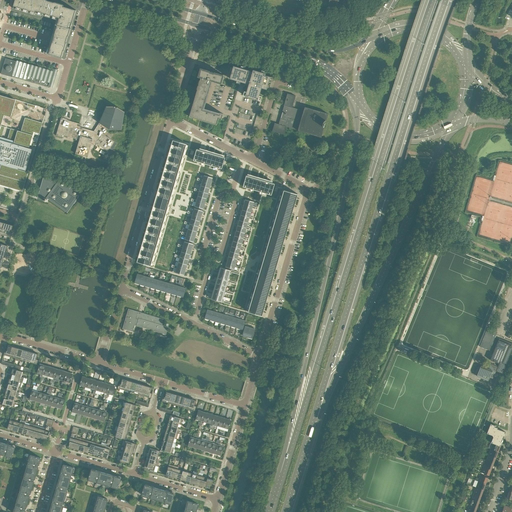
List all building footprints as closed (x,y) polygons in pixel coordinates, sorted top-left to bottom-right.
[(15,0),(13,8),(28,13),(28,12),(29,10),(35,12),(34,14),(34,15),(35,15),(36,14),(35,14),(36,12),(42,14),(42,16),(41,16),(41,17),(43,17),(43,16),(57,20),(54,28),(55,29),(53,34),(50,43),(50,46),(48,45),(46,53),(61,58),(63,50),(64,50),(66,43),(68,36),(71,28),(70,28),(71,23),(72,23),(76,10),(63,6),(64,5),(54,2),(47,1),(47,0),(46,0),(15,0)] [(329,0),(328,5),(341,8),(342,5),(345,6),(347,0),(329,0)] [(13,76),(15,72),(14,72),(17,62),(5,58),(1,74),(12,77),(13,76)] [(15,72),(13,76),(53,87),(58,70),(51,68),(50,71),(17,61),(17,62),(14,72),(15,72)] [(248,84),(247,88),(245,96),(258,100),(261,88),(266,89),(270,76),(265,75),(266,73),(253,69),(252,71),(233,66),(229,78),(248,84)] [(189,116),(201,120),(216,124),(218,118),(221,119),(223,114),(219,113),(219,115),(204,110),(204,109),(202,108),(206,95),(210,80),(222,84),(224,75),(199,68),(197,76),(201,77),(189,116)] [(303,111),(296,109),(292,108),(295,96),(287,93),(284,105),(278,124),(274,123),(272,131),(284,135),(286,127),(298,130),(321,137),(324,127),(323,127),(323,126),(323,125),(323,124),(323,123),(324,122),(324,121),(325,121),(325,120),(326,120),(328,114),(304,107),(303,111)] [(0,165),(1,166),(0,167),(0,184),(23,191),(28,172),(21,170),(21,169),(26,170),(32,149),(27,148),(27,146),(29,147),(34,132),(39,134),(43,123),(25,118),(21,131),(10,128),(7,139),(2,137),(5,127),(1,126),(4,115),(11,117),(16,100),(0,95),(0,165)] [(100,123),(94,132),(91,143),(91,144),(95,145),(96,144),(99,146),(100,146),(104,149),(110,153),(117,143),(104,134),(107,128),(108,129),(111,130),(111,129),(112,130),(112,129),(113,130),(113,129),(114,130),(114,129),(116,130),(116,129),(117,130),(117,129),(118,130),(118,129),(119,130),(119,129),(120,130),(120,129),(121,130),(121,129),(124,112),(123,111),(122,111),(122,110),(121,110),(120,109),(119,109),(119,108),(118,108),(117,107),(114,106),(114,107),(113,106),(112,106),(112,107),(111,106),(111,107),(110,106),(110,107),(108,106),(107,106),(107,107),(106,106),(106,107),(99,123),(100,123)] [(256,114),(257,111),(255,110),(251,124),(256,125),(259,115),(256,114)] [(91,143),(94,132),(80,127),(81,124),(78,123),(78,124),(71,122),(71,121),(69,121),(67,121),(67,119),(61,118),(60,123),(59,123),(60,123),(58,128),(56,135),(62,137),(63,134),(65,135),(65,136),(67,136),(74,138),(76,139),(76,140),(79,141),(75,153),(87,157),(91,144),(91,143)] [(139,258),(138,262),(151,266),(187,144),(173,140),(172,144),(175,145),(142,258),(139,258)] [(197,149),(194,159),(199,161),(200,161),(201,162),(207,163),(214,165),(215,166),(216,166),(221,168),(224,157),(222,156),(218,155),(217,155),(213,154),(211,153),(208,152),(204,151),(203,151),(202,150),(199,149),(197,149)] [(190,173),(186,187),(192,189),(196,175),(190,173)] [(271,194),(274,184),(246,176),(243,186),(271,194)] [(38,198),(44,200),(44,201),(47,202),(48,199),(47,199),(48,197),(67,211),(72,203),(74,204),(74,203),(76,201),(76,200),(75,200),(80,192),(61,178),(59,182),(59,181),(44,177),(38,198)] [(248,311),(248,312),(262,316),(263,312),(262,312),(262,309),(263,307),(265,299),(267,295),(267,292),(268,291),(270,283),(271,280),(272,277),(272,276),(275,268),(275,267),(275,266),(276,263),(277,261),(278,257),(279,251),(280,249),(280,248),(282,241),(285,233),(285,231),(286,229),(287,225),(289,217),(290,217),(290,214),(292,209),(294,202),(295,200),(295,197),(296,197),(297,194),(284,190),(283,190),(283,193),(280,203),(278,209),(275,219),(274,224),(273,224),(270,235),(269,240),(266,250),(264,256),(264,257),(263,258),(264,258),(263,261),(262,261),(263,261),(262,264),(261,267),(259,272),(258,277),(257,280),(256,283),(255,288),(253,293),(252,296),(252,298),(250,303),(249,309),(248,311)] [(8,224),(5,234),(10,235),(13,226),(8,224)] [(219,301),(222,302),(223,296),(225,291),(226,286),(228,281),(229,276),(231,270),(225,268),(220,267),(219,273),(217,278),(215,283),(214,288),(212,293),(211,298),(211,299),(219,301)] [(135,283),(135,284),(138,285),(139,284),(140,284),(140,285),(143,276),(139,274),(138,274),(137,274),(137,276),(136,277),(135,283)] [(148,277),(146,287),(149,288),(149,287),(151,287),(150,288),(151,288),(154,279),(153,279),(150,278),(149,277),(148,277)] [(154,279),(151,288),(154,289),(155,288),(156,289),(156,290),(159,280),(158,280),(154,279)] [(159,280),(156,290),(160,291),(160,290),(161,290),(161,291),(164,282),(160,281),(159,280)] [(175,285),(172,294),(175,295),(176,295),(177,295),(177,296),(180,287),(179,286),(175,285)] [(180,287),(177,296),(181,297),(181,296),(183,297),(186,288),(185,288),(181,287),(180,287)] [(135,325),(136,326),(137,326),(140,326),(140,327),(143,327),(143,328),(143,327),(146,328),(146,329),(147,328),(150,329),(149,330),(150,330),(150,329),(153,330),(153,331),(153,330),(156,331),(156,332),(156,331),(159,332),(163,333),(163,334),(163,333),(166,334),(166,335),(168,327),(161,325),(163,319),(160,319),(160,318),(157,318),(157,317),(157,318),(153,317),(153,316),(153,317),(150,316),(150,315),(150,316),(147,315),(147,314),(147,315),(144,314),(144,313),(143,315),(140,314),(140,312),(128,309),(122,329),(133,332),(135,325)] [(205,318),(205,319),(209,320),(209,319),(210,320),(210,321),(213,311),(212,311),(208,310),(207,310),(205,318)] [(213,311),(210,321),(214,322),(214,321),(215,321),(215,322),(218,313),(214,312),(213,311)] [(218,313),(215,322),(219,323),(219,322),(221,323),(220,324),(221,324),(224,314),(223,314),(220,313),(219,313),(218,313)] [(224,314),(221,324),(224,325),(225,324),(226,324),(226,325),(229,316),(225,315),(224,314)] [(229,316),(226,325),(230,326),(230,325),(231,326),(231,327),(234,317),(233,317),(229,316)] [(234,317),(231,327),(235,328),(235,327),(237,327),(236,328),(237,328),(239,319),(237,318),(236,318),(235,318),(234,317)] [(239,319),(237,328),(240,330),(240,329),(243,329),(245,321),(240,319),(239,319)] [(242,335),(243,336),(248,337),(248,338),(252,339),(252,338),(254,332),(255,329),(247,327),(245,326),(242,335)] [(481,344),(480,347),(489,351),(491,348),(496,334),(497,332),(494,331),(491,329),(490,330),(487,332),(486,333),(483,341),(482,340),(481,344)] [(498,340),(490,360),(492,361),(499,364),(498,366),(497,367),(496,370),(496,371),(502,374),(511,351),(511,349),(511,343),(499,338),(498,340)] [(4,355),(10,357),(13,346),(8,345),(7,351),(5,350),(4,355)] [(10,357),(15,358),(18,348),(13,346),(10,357)] [(20,360),(21,360),(23,350),(18,348),(15,358),(15,360),(20,361),(20,360)] [(33,352),(30,362),(37,364),(38,359),(38,360),(36,359),(38,354),(33,352)] [(491,363),(489,367),(490,367),(490,369),(481,366),(476,376),(488,381),(489,377),(493,379),(495,371),(496,371),(496,370),(498,366),(491,363)] [(37,372),(37,373),(40,374),(40,376),(42,376),(43,374),(45,366),(43,365),(43,364),(40,364),(39,364),(40,364),(39,367),(37,372)] [(43,374),(48,376),(51,367),(48,366),(45,366),(43,374)] [(12,369),(11,374),(21,377),(22,372),(12,369)] [(54,377),(53,379),(55,380),(56,378),(59,379),(62,370),(59,369),(59,370),(56,369),(54,377)] [(67,372),(64,381),(70,382),(72,374),(73,374),(72,374),(73,373),(70,372),(70,373),(67,372)] [(11,374),(9,379),(22,382),(26,383),(27,379),(24,378),(21,377),(11,374)] [(79,385),(85,387),(88,378),(85,377),(82,376),(82,377),(80,385),(79,385)] [(85,387),(91,388),(93,379),(90,378),(90,379),(88,378),(85,387)] [(22,382),(9,379),(8,384),(18,387),(20,387),(22,382)] [(117,388),(124,390),(127,380),(122,379),(121,384),(119,384),(119,383),(117,388)] [(99,381),(96,390),(98,390),(101,391),(104,382),(101,382),(99,381)] [(134,395),(138,396),(142,384),(137,383),(134,395)] [(109,384),(107,393),(113,395),(113,394),(115,386),(112,385),(109,384)] [(144,396),(147,386),(142,384),(138,396),(144,398),(144,396)] [(147,386),(144,396),(151,398),(152,393),(150,393),(152,387),(147,386)] [(32,400),(35,401),(38,392),(32,390),(32,391),(30,397),(30,399),(29,399),(32,400)] [(37,402),(40,403),(43,394),(38,392),(35,401),(38,401),(37,402)] [(162,401),(169,403),(171,393),(166,392),(165,397),(163,396),(162,401)] [(43,403),(46,404),(49,395),(43,394),(40,403),(43,403)] [(48,405),(51,406),(54,397),(49,395),(46,404),(48,405)] [(54,406),(57,407),(59,398),(54,397),(51,406),(54,407),(54,406)] [(14,401),(4,398),(2,403),(14,407),(16,402),(14,401)] [(59,398),(57,407),(59,408),(62,409),(63,409),(63,408),(62,408),(65,400),(59,398)] [(191,399),(188,409),(195,411),(196,406),(194,406),(196,400),(191,399)] [(126,402),(124,407),(134,410),(136,405),(126,402)] [(75,412),(77,413),(80,404),(74,403),(72,411),(72,412),(75,413),(75,412)] [(80,414),(83,415),(85,406),(80,404),(77,413),(80,414)] [(97,419),(99,419),(102,411),(102,409),(103,406),(101,405),(100,408),(100,409),(100,410),(96,409),(94,418),(96,419),(97,419)] [(86,416),(88,416),(91,408),(85,406),(83,415),(86,416)] [(120,411),(123,412),(133,415),(134,410),(124,407),(121,406),(120,411)] [(91,417),(94,418),(96,409),(91,408),(88,416),(91,417)] [(195,419),(201,421),(204,412),(201,411),(198,410),(198,411),(196,419),(195,419)] [(102,411),(99,419),(102,420),(102,421),(105,422),(105,421),(106,418),(107,413),(102,411)] [(201,421),(206,422),(209,413),(206,412),(206,413),(204,412),(201,421)] [(170,415),(169,420),(179,423),(181,424),(182,419),(170,415)] [(212,424),(217,425),(220,416),(217,416),(214,415),(212,424)] [(120,416),(118,421),(120,422),(130,425),(131,420),(121,417),(120,416)] [(225,418),(223,427),(229,429),(228,428),(231,420),(228,419),(225,418)] [(7,429),(12,430),(15,421),(7,419),(5,425),(8,425),(7,429)] [(17,432),(22,433),(25,424),(25,422),(20,420),(20,423),(17,432)] [(169,420),(167,425),(179,429),(179,428),(178,428),(179,423),(169,420)] [(27,435),(32,436),(34,427),(35,425),(30,423),(29,426),(27,435)] [(490,424),(487,433),(491,435),(492,434),(494,433),(495,434),(495,433),(496,434),(496,435),(496,436),(496,437),(494,438),(493,438),(492,438),(492,439),(491,442),(493,443),(500,446),(502,442),(501,442),(500,442),(501,439),(503,439),(506,432),(499,429),(498,429),(497,429),(497,428),(496,428),(494,426),(494,425),(490,424)] [(32,436),(37,437),(40,427),(40,426),(35,425),(34,427),(32,436)] [(167,425),(166,430),(178,433),(179,429),(167,425)] [(41,439),(44,430),(45,428),(40,427),(37,437),(41,439)] [(44,430),(41,439),(47,440),(48,435),(49,436),(50,432),(44,430)] [(166,430),(165,435),(176,438),(178,433),(166,430)] [(127,434),(117,431),(115,431),(114,436),(126,440),(127,434)] [(73,448),(78,450),(81,439),(76,437),(76,439),(73,448)] [(191,446),(193,447),(196,438),(190,437),(188,445),(187,445),(188,445),(188,446),(191,447),(191,446)] [(78,450),(83,451),(86,440),(81,439),(78,450)] [(163,439),(162,445),(172,447),(173,442),(163,439)] [(83,451),(88,452),(91,442),(86,440),(83,451)] [(123,440),(122,445),(134,449),(135,444),(123,440)] [(202,450),(204,450),(207,442),(201,440),(199,449),(201,450),(202,450)] [(0,442),(0,453),(4,455),(12,457),(15,447),(15,446),(11,445),(9,445),(9,444),(9,445),(7,444),(6,444),(7,444),(6,444),(1,442),(0,442)] [(88,452),(93,454),(96,443),(91,442),(88,452)] [(101,445),(98,455),(103,457),(106,446),(107,444),(102,442),(101,445)] [(93,454),(98,455),(101,445),(96,443),(93,454)] [(212,453),(215,453),(218,445),(212,443),(209,452),(212,453)] [(493,443),(491,449),(498,452),(500,446),(493,443)] [(124,446),(122,451),(132,454),(134,449),(122,445),(124,446)] [(174,448),(172,447),(162,445),(160,450),(172,453),(174,448)] [(218,445),(215,453),(218,454),(217,455),(220,456),(221,455),(221,452),(223,447),(218,445)] [(106,446),(103,457),(108,458),(109,455),(110,452),(110,449),(111,448),(106,446)] [(150,448),(148,453),(160,457),(160,456),(158,456),(160,451),(150,448)] [(490,449),(488,455),(496,458),(498,452),(491,449),(490,449)] [(148,453),(147,458),(159,461),(160,457),(148,453)] [(30,455),(26,470),(36,473),(38,469),(38,468),(38,467),(39,463),(41,458),(30,455)] [(131,458),(121,455),(119,462),(123,463),(124,462),(130,464),(131,458)] [(488,455),(486,461),(493,463),(496,458),(488,455)] [(147,458),(145,463),(157,466),(159,461),(147,458)] [(486,461),(484,466),(491,469),(493,463),(486,461)] [(157,466),(145,463),(144,468),(150,469),(149,471),(154,472),(155,466),(157,466)] [(59,479),(70,482),(74,468),(63,465),(62,468),(62,469),(62,470),(61,474),(60,474),(59,479)] [(165,475),(170,477),(173,466),(168,465),(168,466),(167,469),(166,472),(165,475)] [(170,477),(175,478),(178,467),(173,466),(170,477)] [(484,466),(481,473),(489,476),(491,469),(484,466)] [(103,484),(106,473),(100,471),(98,471),(98,470),(97,471),(95,470),(92,469),(91,469),(88,479),(103,484)] [(26,470),(22,484),(32,487),(33,484),(34,482),(34,481),(35,479),(35,478),(36,473),(26,470)] [(190,482),(195,484),(197,475),(198,473),(193,471),(192,474),(190,482)] [(106,473),(103,484),(109,485),(118,488),(121,477),(120,477),(117,476),(115,476),(115,475),(114,475),(114,476),(112,475),(106,473)] [(198,473),(197,475),(195,484),(200,485),(202,476),(203,474),(198,473)] [(479,478),(478,481),(485,484),(487,478),(480,475),(479,478)] [(207,478),(204,487),(210,488),(211,483),(212,483),(213,480),(207,478)] [(68,486),(70,482),(59,479),(58,482),(58,484),(57,484),(57,485),(57,487),(56,487),(56,488),(56,489),(55,493),(65,496),(68,488),(68,486)] [(478,481),(476,487),(483,490),(485,484),(478,481)] [(17,499),(28,502),(29,499),(29,496),(30,496),(30,495),(30,493),(31,493),(31,492),(32,488),(32,487),(22,484),(21,488),(17,499)] [(156,499),(159,489),(157,488),(153,487),(154,487),(153,487),(151,486),(149,486),(145,485),(145,484),(144,488),(142,495),(156,499)] [(476,487),(474,493),(481,496),(483,490),(476,487)] [(159,489),(156,499),(171,503),(174,493),(170,492),(168,491),(166,491),(166,490),(165,490),(165,491),(159,489)] [(52,504),(51,508),(61,511),(65,496),(55,493),(54,497),(53,499),(53,500),(52,502),(52,504)] [(474,493),(472,499),(479,502),(481,496),(474,493)] [(103,511),(106,505),(106,503),(108,499),(98,496),(93,511),(103,511)] [(26,507),(28,502),(17,499),(13,511),(24,511),(25,511),(25,510),(26,510),(26,508),(27,507),(26,507)] [(472,499),(469,505),(477,508),(479,502),(472,499)] [(184,511),(195,511),(196,510),(196,511),(196,510),(198,504),(187,501),(184,511)]
